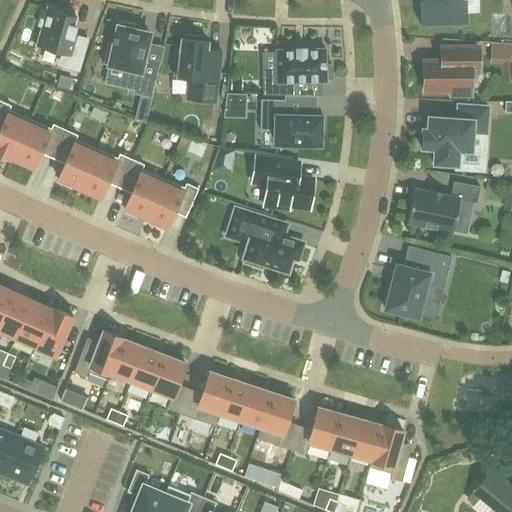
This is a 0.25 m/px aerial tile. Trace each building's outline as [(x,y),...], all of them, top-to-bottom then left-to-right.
[(423,0),(423,2),(424,23),(421,23),(421,26),(450,25),(467,24),(467,21),(463,21),(463,12),(479,12),(478,0),(423,0)] [(36,46),(61,53),(66,55),(63,66),(78,70),(87,39),(77,36),(77,35),(73,34),(75,26),(74,25),(76,16),(47,7),(46,12),(43,11),(39,25),(42,26),(36,46)] [(107,43),(103,63),(124,68),(122,78),(137,81),(134,93),(152,97),(159,65),(143,61),(149,33),(139,31),(140,25),(119,20),(115,36),(113,36),(112,41),(114,41),(113,44),(107,43)] [(221,51),(207,49),(208,42),(203,41),(204,37),(186,35),(185,39),(181,38),(179,59),(175,59),(173,77),(189,79),(187,99),(215,102),(218,71),(221,51)] [(503,62),(511,61),(511,46),(492,45),(491,61),(503,62)] [(444,59),(425,59),(424,90),(450,91),(450,95),(470,95),(471,71),(479,71),(480,47),(445,46),(444,59)] [(263,71),(264,94),(298,95),(298,82),(325,81),(326,81),(326,80),(325,80),(325,79),(332,79),(332,65),(325,65),(325,50),(325,48),(324,48),(324,49),(306,49),(306,47),(304,47),(297,48),(297,47),(296,47),(296,49),(277,50),(276,50),(276,51),(277,51),(277,71),(263,71)] [(224,115),(246,116),(246,92),(225,91),(224,115)] [(323,132),(324,117),(290,116),(291,100),(261,99),(260,129),(276,130),(275,143),(278,143),(278,147),(298,148),(298,144),(319,144),(320,132),(323,132)] [(10,157),(13,158),(30,119),(9,110),(11,105),(0,100),(0,155),(9,159),(10,157)] [(421,142),(421,143),(422,143),(421,147),(421,148),(422,148),(434,149),(433,163),(433,164),(434,164),(454,165),(454,170),(484,172),(485,152),(486,134),(488,107),(458,105),(457,119),(429,117),(429,116),(428,116),(428,118),(427,129),(424,129),(424,128),(422,128),(422,130),(422,133),(421,133),(421,134),(422,134),(422,142),(421,142)] [(51,128),(30,119),(13,158),(34,168),(43,148),(55,153),(65,129),(53,124),(51,128)] [(55,153),(66,158),(57,178),(60,179),(59,183),(70,188),(72,184),(79,188),(96,149),(76,139),(78,135),(65,129),(55,153)] [(117,158),(96,149),(79,188),(101,197),(109,177),(121,183),(132,159),(119,153),(117,158)] [(299,163),(298,163),(256,157),(252,181),(267,183),(264,205),(289,208),(289,205),(309,208),(313,179),(297,176),(299,163)] [(144,164),(132,159),(121,183),(133,188),(124,208),(127,209),(125,212),(137,217),(138,214),(146,217),(163,178),(142,169),(144,164)] [(167,227),(176,207),(188,212),(198,188),(186,183),(184,187),(163,178),(146,217),(167,227)] [(443,195),(444,193),(430,190),(430,192),(414,189),(407,222),(452,231),(459,199),(477,203),(480,187),(454,182),(451,196),(443,195)] [(297,242),(297,241),(265,231),(269,219),(235,208),(226,236),(248,242),(241,263),(263,270),(265,264),(287,271),(292,258),(297,260),(302,244),(297,242)] [(427,283),(444,288),(452,257),(410,246),(404,268),(399,266),(393,287),(392,287),(386,310),(403,314),(403,313),(418,316),(418,315),(427,283)] [(0,320),(13,292),(0,286),(0,320)] [(0,320),(0,330),(16,338),(32,301),(15,293),(13,292),(0,320)] [(16,338),(36,347),(52,310),(44,306),(32,301),(16,338)] [(52,310),(36,347),(56,355),(73,316),(53,308),(52,310)] [(85,376),(87,372),(107,380),(110,373),(123,339),(102,331),(94,353),(83,349),(74,372),(85,376)] [(130,381),(144,346),(123,339),(110,373),(111,373),(130,381)] [(144,346),(130,381),(151,389),(164,354),(144,346)] [(176,385),(185,362),(164,354),(151,389),(171,397),(167,408),(180,413),(189,390),(176,385)] [(0,371),(0,377),(6,380),(10,369),(3,366),(0,371)] [(194,418),(198,406),(219,413),(230,378),(209,371),(202,394),(189,390),(180,413),(194,418)] [(18,385),(29,389),(32,382),(21,377),(18,385)] [(230,378),(219,413),(240,420),(251,385),(230,378)] [(251,385),(240,420),(261,427),(272,392),(251,385)] [(63,389),(60,401),(84,407),(87,395),(63,389)] [(13,397),(2,392),(0,398),(0,404),(9,408),(13,397)] [(281,434),(277,445),(291,450),(298,426),(286,422),(293,399),(272,392),(261,427),(281,434)] [(305,454),(308,442),(329,448),(339,413),(318,407),(312,430),(298,426),(291,450),(305,454)] [(106,419),(114,423),(119,412),(110,408),(106,419)] [(122,426),(127,415),(119,412),(114,423),(122,426)] [(339,413),(329,448),(351,454),(361,419),(339,413)] [(48,425),(59,429),(64,418),(53,414),(48,425)] [(372,460),(382,425),(361,419),(351,454),(370,460),(372,460)] [(397,454),(403,431),(382,425),(372,460),(370,467),(391,473),(389,478),(401,481),(408,457),(397,454)] [(15,434),(0,427),(0,471),(15,434)] [(15,434),(0,471),(27,482),(42,445),(15,434)] [(511,468),(511,447),(510,447),(510,440),(498,441),(499,456),(504,455),(505,469),(511,468)] [(215,464),(223,468),(228,456),(220,453),(215,464)] [(232,471),(236,460),(228,456),(223,468),(232,471)] [(249,464),(245,477),(278,488),(283,475),(249,464)] [(138,496),(131,511),(157,511),(165,494),(164,494),(144,485),(149,474),(136,469),(127,491),(138,496)] [(494,470),(476,492),(480,496),(494,507),(489,511),(511,511),(511,487),(510,490),(501,483),(505,479),(494,470)] [(278,491),(299,499),(302,490),(282,482),(278,491)] [(165,494),(157,511),(196,511),(203,497),(190,491),(189,494),(168,485),(164,494),(165,494)] [(211,511),(216,502),(203,497),(196,511),(211,511)] [(325,510),(330,511),(333,511),(338,502),(329,498),(325,510)] [(343,511),(346,505),(338,502),(333,511),(343,511)] [(286,503),(282,511),(292,511),(295,507),(286,503)]
